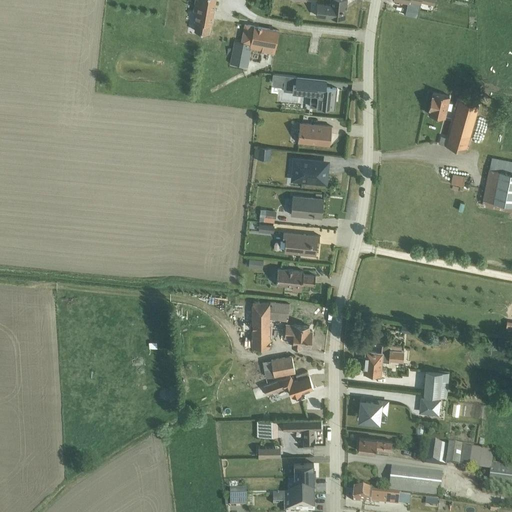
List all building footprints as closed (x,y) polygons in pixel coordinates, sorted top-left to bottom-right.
[(194,0),(193,10),(196,10),(194,20),(196,20),(194,30),(209,32),(210,23),(212,23),(212,19),(211,19),(212,15),(213,15),(214,8),(213,7),(214,4),(215,4),(215,0),(194,0)] [(317,3),(315,17),(330,18),(331,16),(345,18),(346,0),(329,0),(329,4),(317,3)] [(428,21),(441,22),(442,12),(429,11),(428,21)] [(234,40),(230,63),(248,66),(251,48),(275,52),(279,30),(244,23),(241,41),(234,40)] [(296,92),(297,75),(273,73),(272,84),(282,86),(282,80),(284,80),(283,91),(296,92)] [(297,75),(296,92),(310,94),(311,89),(317,90),(318,87),(313,87),(314,85),(319,86),(320,78),(297,75)] [(311,89),(310,94),(308,113),(309,113),(310,106),(334,108),(334,107),(332,107),(334,88),(336,88),(319,86),(314,85),(313,87),(318,87),(317,90),(311,89)] [(433,92),(428,113),(445,117),(447,108),(451,109),(452,103),(449,101),(450,96),(433,92)] [(441,135),(439,143),(466,150),(479,104),(458,98),(448,137),(441,135)] [(300,122),(298,141),(330,144),(332,125),(300,122)] [(255,145),(254,157),(269,159),(270,155),(271,147),(255,145)] [(316,164),(316,160),(293,158),(291,178),(325,182),(327,165),(316,164)] [(511,162),(491,158),(481,205),(511,210),(511,162)] [(453,174),(451,183),(464,185),(465,175),(453,174)] [(293,194),(291,213),(322,217),(324,198),(293,194)] [(260,208),(259,215),(260,215),(259,220),(274,222),(274,218),(276,217),(276,210),(260,208)] [(259,223),(258,230),(273,232),(274,224),(259,223)] [(283,231),(282,240),(286,239),(284,251),(316,254),(317,243),(319,243),(320,235),(283,231)] [(246,257),(245,265),(262,267),(263,259),(246,257)] [(277,267),(276,283),(293,285),(292,289),(301,290),(302,283),(314,284),(315,275),(303,273),(303,270),(277,267)] [(252,303),(252,346),(270,346),(270,317),(288,320),(290,303),(270,301),(270,302),(253,301),(252,303)] [(0,326),(9,326),(8,315),(0,315),(0,326)] [(286,322),(284,340),(292,340),(291,344),(301,345),(301,343),(310,344),(312,330),(308,329),(309,325),(286,322)] [(402,322),(401,331),(411,332),(412,324),(402,322)] [(234,337),(192,336),(192,352),(209,353),(209,361),(234,361),(234,337)] [(363,365),(362,369),(364,371),(364,372),(381,374),(382,360),(389,361),(389,359),(403,360),(404,350),(401,349),(401,345),(391,344),(390,345),(382,344),(381,352),(366,350),(365,364),(364,364),(363,365)] [(292,354),(263,361),(266,377),(274,376),(295,372),(292,354)] [(220,368),(219,375),(236,376),(237,368),(220,368)] [(426,370),(423,393),(447,395),(449,372),(426,370)] [(291,374),(264,384),(267,395),(274,393),(273,391),(288,386),(291,396),(301,393),(300,390),(313,386),(309,375),(293,381),(291,374)] [(252,389),(255,401),(267,398),(263,386),(252,389)] [(421,396),(419,412),(439,414),(441,399),(421,396)] [(381,414),(383,399),(375,398),(374,402),(366,401),(366,403),(362,402),(360,418),(380,421),(381,414)] [(468,411),(482,414),(483,407),(470,404),(468,411)] [(321,418),(257,419),(257,435),(278,435),(278,428),(283,428),(283,429),(303,430),(303,445),(315,445),(315,442),(315,439),(315,436),(314,427),(321,427),(321,418)] [(375,451),(375,439),(359,436),(357,450),(366,451),(375,453),(375,451)] [(375,439),(375,451),(390,454),(392,441),(375,439)] [(428,444),(426,463),(489,471),(489,492),(511,495),(511,465),(492,463),(493,451),(472,448),(472,449),(428,444)] [(280,446),(258,446),(258,455),(265,455),(265,457),(280,456),(280,446)] [(307,457),(261,457),(261,470),(293,469),(293,466),(307,465),(307,457)] [(308,457),(308,466),(329,467),(329,457),(308,457)] [(241,459),(241,469),(254,469),(254,459),(241,459)] [(391,468),(389,492),(439,498),(442,474),(391,468)] [(354,490),(353,501),(398,506),(398,505),(409,506),(410,497),(354,490)] [(314,495),(273,495),(273,504),(283,504),(283,511),(311,511),(314,511),(314,495)] [(253,496),(230,496),(230,507),(247,507),(247,505),(253,505),(253,496)]
